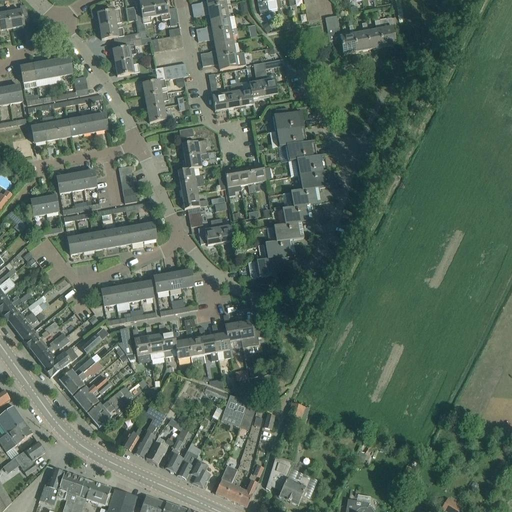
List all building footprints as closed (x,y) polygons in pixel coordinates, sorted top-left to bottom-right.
[(165,0),(156,0),(153,1),(155,17),(161,17),(162,21),(169,20),(170,28),(177,27),(174,12),(174,10),(168,10),(165,0)] [(192,12),(226,6),(224,0),(206,0),(207,3),(191,6),(192,12)] [(256,0),(259,13),(277,10),(275,1),(276,1),(276,0),(256,0)] [(136,18),(136,21),(138,33),(145,32),(144,25),(151,23),(150,18),(155,17),(153,1),(139,3),(142,17),(136,18)] [(304,5),(305,11),(318,8),(316,3),(304,5)] [(11,13),(8,14),(11,30),(13,30),(13,32),(19,31),(19,29),(24,28),(23,23),(29,22),(27,8),(24,6),(20,7),(21,11),(11,13)] [(209,15),(210,21),(228,18),(226,6),(192,12),(193,18),(209,15)] [(128,23),(136,21),(136,18),(134,8),(126,10),(128,23)] [(305,11),(306,17),(319,14),(318,8),(305,11)] [(97,15),(99,27),(116,25),(121,24),(120,21),(119,11),(97,15)] [(8,14),(0,14),(0,34),(7,33),(6,31),(7,31),(11,30),(8,14)] [(306,17),(307,23),(320,20),(319,14),(306,17)] [(196,31),(197,36),(230,30),(228,18),(210,21),(211,28),(196,31)] [(325,19),(329,42),(335,41),(333,34),(333,31),(331,18),(325,19)] [(391,19),(379,22),(380,30),(379,31),(382,49),(395,46),(392,29),(393,28),(391,19)] [(376,31),(368,32),(366,33),(370,51),(382,49),(379,31),(380,30),(379,22),(374,22),(376,31)] [(266,24),(262,28),(267,35),(272,31),(266,24)] [(363,33),(355,35),(353,35),(357,53),(370,51),(366,33),(368,32),(366,24),(362,25),(363,33)] [(116,25),(99,27),(101,41),(111,40),(113,40),(114,45),(121,44),(124,43),(140,40),(138,34),(123,37),(122,29),(117,30),(116,25)] [(349,27),(351,36),(340,38),(343,56),(357,53),(353,35),(355,35),(353,26),(349,27)] [(215,46),(235,42),(232,42),(231,36),(236,36),(237,34),(236,29),(230,30),(197,36),(198,43),(214,40),(215,46)] [(174,37),(177,50),(183,49),(180,36),(174,37)] [(168,38),(171,51),(177,50),(174,37),(168,38)] [(163,40),(165,52),(171,51),(168,38),(163,40)] [(122,49),(112,51),(115,64),(131,61),(130,56),(135,55),(134,47),(141,46),(140,40),(124,43),(125,49),(122,49)] [(157,41),(159,53),(165,52),(163,40),(157,41)] [(151,42),(153,54),(159,53),(157,41),(151,42)] [(201,62),(235,56),(233,44),(236,44),(235,42),(215,46),(216,53),(200,55),(201,62)] [(218,65),(219,71),(246,67),(243,54),(235,56),(201,62),(203,68),(218,65)] [(69,59),(57,61),(60,77),(72,75),(69,59)] [(57,61),(45,64),(48,80),(60,77),(57,61)] [(131,61),(115,64),(117,77),(139,74),(137,66),(132,67),(131,61)] [(264,64),(258,65),(264,98),(277,95),(274,80),(274,78),(273,75),(266,77),(265,71),(271,70),(270,63),(264,64)] [(35,82),(48,80),(45,64),(32,66),(35,82)] [(185,65),(178,66),(180,78),(188,77),(185,65)] [(250,91),(252,100),(264,98),(258,65),(253,66),(256,83),(249,85),(250,91)] [(23,84),(35,82),(32,66),(20,68),(23,84)] [(178,66),(170,67),(173,80),(180,78),(178,66)] [(170,67),(163,69),(165,81),(173,80),(170,67)] [(155,70),(158,82),(164,81),(165,81),(163,69),(155,70)] [(73,80),(74,86),(86,84),(85,78),(73,80)] [(184,87),(183,79),(175,80),(177,88),(178,87),(178,88),(184,87)] [(142,85),(144,98),(166,94),(164,81),(158,82),(142,85)] [(225,95),(227,111),(240,108),(235,81),(230,82),(232,94),(225,95)] [(235,81),(240,108),(253,106),(252,100),(250,91),(249,85),(250,91),(243,92),(241,83),(236,84),(236,81),(235,81)] [(210,89),(215,113),(227,111),(225,95),(218,96),(215,84),(210,85),(211,89),(210,89)] [(7,89),(10,105),(22,103),(19,87),(7,89)] [(0,90),(0,106),(10,105),(7,89),(0,90)] [(75,92),(76,93),(76,98),(88,96),(87,89),(75,92)] [(47,99),(39,100),(39,105),(52,102),(51,98),(51,94),(46,95),(47,99)] [(166,94),(144,98),(147,111),(164,108),(163,104),(168,103),(167,99),(166,94)] [(25,97),(27,107),(39,105),(39,100),(38,97),(34,98),(33,95),(25,97)] [(164,108),(147,111),(149,124),(171,120),(170,113),(169,107),(164,108)] [(276,117),(272,118),(275,133),(303,128),(301,113),(288,115),(287,109),(275,111),(276,117)] [(92,117),(95,133),(108,131),(105,115),(92,117)] [(80,120),(83,136),(95,133),(92,117),(80,120)] [(68,122),(71,138),(83,136),(80,120),(68,122)] [(56,124),(59,140),(71,138),(68,122),(56,124)] [(43,126),(46,142),(59,140),(56,124),(43,126)] [(31,129),(34,145),(46,142),(43,126),(31,129)] [(277,148),(306,143),(303,128),(275,133),(270,134),(272,149),(277,148)] [(192,129),(179,132),(181,140),(193,137),(192,129)] [(182,146),(184,159),(206,155),(205,150),(207,149),(205,142),(182,146)] [(306,143),(277,148),(277,149),(280,164),(295,162),(316,158),(315,150),(308,151),(306,143)] [(184,159),(186,171),(193,170),(201,169),(200,162),(209,160),(208,158),(212,158),(212,154),(206,155),(184,159)] [(295,162),(297,176),(326,171),(325,164),(318,165),(316,158),(295,162)] [(118,170),(119,177),(131,174),(130,167),(118,170)] [(263,167),(250,169),(254,193),(255,193),(259,192),(258,184),(266,183),(265,182),(265,177),(263,167)] [(17,169),(14,172),(14,177),(20,182),(25,176),(17,169)] [(250,169),(237,172),(240,187),(247,186),(248,194),(254,193),(250,169)] [(177,173),(180,185),(203,181),(202,176),(194,177),(193,170),(186,171),(177,173)] [(326,171),(297,176),(300,192),(318,189),(329,187),(328,179),(326,171)] [(94,172),(81,175),(84,191),(96,189),(94,172)] [(233,188),(240,187),(237,172),(224,174),(229,198),(234,197),(233,188)] [(119,177),(121,184),(133,182),(131,174),(119,177)] [(81,175),(69,177),(72,193),(84,191),(81,175)] [(69,177),(56,179),(59,195),(72,193),(69,177)] [(180,185),(182,198),(197,195),(196,188),(204,187),(203,181),(180,185)] [(121,184),(122,191),(134,189),(133,182),(121,184)] [(122,191),(123,198),(135,196),(134,189),(122,191)] [(300,192),(289,194),(292,210),(309,206),(309,205),(320,203),(319,196),(318,189),(300,192)] [(0,212),(1,212),(12,196),(6,192),(2,197),(0,195),(0,212)] [(187,210),(188,216),(200,214),(199,208),(208,207),(207,201),(198,203),(197,195),(182,198),(184,211),(187,210)] [(123,198),(125,205),(136,203),(135,196),(123,198)] [(56,197),(43,200),(46,216),(58,213),(56,197)] [(46,216),(43,200),(31,202),(33,218),(46,216)] [(137,206),(139,214),(151,212),(150,204),(137,206)] [(126,213),(125,213),(127,220),(132,219),(131,215),(139,214),(137,206),(125,208),(126,213)] [(292,210),(281,212),(283,226),(300,223),(301,224),(312,222),(311,219),(310,212),(309,206),(292,210)] [(28,228),(13,211),(8,216),(7,217),(17,226),(24,231),(28,228)] [(188,216),(189,222),(201,220),(200,214),(188,216)] [(189,222),(190,229),(203,227),(201,220),(189,222)] [(221,220),(215,221),(220,245),(233,242),(230,227),(223,228),(221,220)] [(204,229),(198,230),(201,246),(207,245),(207,247),(220,245),(215,221),(210,222),(212,230),(205,232),(204,229)] [(283,226),(272,228),(275,243),(292,241),(303,239),(303,235),(301,228),(301,224),(300,223),(283,226)] [(241,224),(234,225),(236,234),(243,232),(241,224)] [(153,225),(141,227),(144,243),(156,241),(153,225)] [(141,227),(129,229),(132,245),(144,243),(141,227)] [(129,229),(116,231),(119,247),(132,245),(129,229)] [(116,231),(104,234),(107,250),(119,247),(116,231)] [(104,234),(92,236),(95,252),(107,250),(104,234)] [(92,236),(80,238),(82,254),(95,252),(92,236)] [(67,240),(68,246),(70,256),(82,254),(80,238),(67,240)] [(241,239),(236,245),(242,249),(246,243),(241,239)] [(275,243),(263,245),(264,251),(266,261),(283,258),(295,256),(294,252),(292,244),(292,241),(275,243)] [(255,263),(248,264),(251,279),(257,278),(286,273),(285,268),(284,261),(283,258),(266,261),(255,263)] [(0,286),(1,286),(10,278),(16,273),(8,264),(5,267),(10,272),(0,280),(0,286)] [(191,272),(178,274),(181,290),(194,288),(191,272)] [(178,274),(166,276),(169,292),(181,290),(178,274)] [(153,278),(155,288),(156,294),(169,292),(166,276),(153,278)] [(10,278),(0,286),(0,302),(5,298),(0,291),(0,289),(3,288),(4,289),(8,286),(13,282),(10,278)] [(150,283),(138,285),(141,301),(153,299),(150,283)] [(138,285),(125,287),(128,303),(141,301),(138,285)] [(125,287),(113,290),(116,306),(128,303),(125,287)] [(101,292),(102,302),(104,308),(116,306),(113,290),(101,292)] [(0,302),(0,314),(0,315),(19,300),(26,294),(24,291),(12,300),(13,302),(10,305),(5,298),(0,302)] [(8,322),(9,323),(20,314),(19,314),(18,314),(13,308),(16,306),(18,307),(22,304),(22,305),(32,298),(28,293),(27,295),(26,294),(19,300),(15,304),(11,306),(0,315),(7,323),(8,322)] [(9,323),(16,333),(28,324),(31,322),(36,318),(35,317),(49,306),(45,301),(46,300),(43,297),(34,304),(28,309),(32,314),(28,317),(27,316),(24,319),(20,314),(9,323)] [(171,307),(172,311),(173,315),(185,313),(184,309),(184,304),(171,307)] [(130,314),(132,323),(144,320),(143,316),(142,316),(142,312),(130,314)] [(41,313),(36,317),(40,322),(45,318),(41,313)] [(118,320),(119,325),(132,323),(130,314),(123,316),(124,319),(118,320)] [(241,314),(236,315),(238,324),(241,341),(242,348),(258,345),(256,338),(260,338),(258,323),(251,324),(251,322),(243,323),(241,314)] [(223,317),(226,335),(228,343),(241,341),(238,324),(230,326),(228,316),(223,317)] [(89,322),(93,327),(98,322),(94,318),(89,322)] [(29,351),(30,351),(41,342),(59,328),(55,322),(44,330),(46,332),(42,336),(43,337),(40,340),(34,332),(23,341),(23,342),(29,351)] [(23,341),(34,332),(28,324),(16,333),(23,341)] [(171,351),(176,350),(173,334),(165,335),(163,325),(158,326),(160,336),(164,359),(172,357),(171,351)] [(211,327),(213,337),(218,362),(231,359),(228,343),(226,335),(218,336),(216,326),(211,327)] [(151,361),(164,359),(160,336),(152,338),(150,328),(145,329),(147,338),(150,355),(151,361)] [(199,329),(200,339),(203,356),(210,355),(211,363),(218,362),(213,337),(205,338),(203,328),(199,329)] [(127,329),(119,331),(121,344),(117,345),(126,357),(132,356),(127,329)] [(96,336),(101,342),(107,336),(102,330),(96,336)] [(137,330),(132,331),(138,365),(150,362),(149,355),(150,355),(147,338),(139,340),(137,330)] [(190,358),(192,366),(205,364),(203,356),(200,339),(192,340),(191,331),(186,331),(187,341),(190,358)] [(178,360),(190,358),(187,341),(179,343),(178,333),(173,334),(176,350),(178,360)] [(96,336),(81,349),(86,355),(101,342),(96,336)] [(37,360),(44,369),(55,360),(52,356),(69,343),(66,338),(56,345),(37,360)] [(37,345),(30,351),(33,355),(37,360),(56,345),(54,342),(49,346),(50,347),(47,350),(41,342),(37,345)] [(117,346),(114,349),(117,352),(116,354),(120,358),(123,355),(117,346)] [(44,371),(50,379),(58,373),(71,363),(64,354),(55,360),(44,369),(45,370),(44,371)] [(120,358),(118,359),(123,364),(128,360),(123,355),(120,358)] [(59,382),(65,389),(87,371),(95,364),(91,360),(74,374),(72,371),(59,382)] [(65,389),(72,397),(85,386),(82,383),(91,375),(92,377),(100,371),(100,370),(102,368),(98,363),(95,365),(95,364),(87,371),(65,389)] [(257,370),(249,371),(250,379),(258,377),(257,370)] [(73,399),(79,406),(107,382),(104,378),(89,391),(86,388),(73,399)] [(143,381),(138,385),(140,387),(142,390),(147,386),(143,381)] [(224,391),(222,381),(209,383),(209,386),(224,391)] [(79,406),(86,414),(99,403),(96,400),(111,387),(107,382),(79,406)] [(87,415),(93,422),(129,392),(125,388),(102,407),(100,404),(87,415)] [(204,388),(202,393),(215,398),(218,393),(204,388)] [(0,408),(10,402),(2,391),(0,393),(0,408)] [(129,392),(93,422),(99,429),(112,418),(109,415),(114,412),(118,417),(129,408),(126,404),(124,405),(123,404),(132,396),(129,392)] [(218,393),(215,398),(227,403),(230,397),(218,393)] [(221,422),(240,429),(241,424),(247,409),(249,403),(230,397),(227,403),(227,405),(221,422)] [(131,407),(136,412),(140,409),(136,404),(131,407)] [(287,418),(297,421),(304,423),(309,410),(292,404),(287,418)] [(13,408),(0,416),(0,424),(7,435),(24,423),(13,408)] [(134,455),(144,460),(155,439),(151,437),(152,435),(155,436),(166,418),(150,408),(145,416),(153,421),(142,439),(139,446),(134,455)] [(250,427),(255,412),(247,409),(241,424),(250,427)] [(267,415),(264,429),(271,431),(275,417),(267,415)] [(176,423),(184,427),(186,422),(179,418),(176,423)] [(255,418),(253,427),(260,428),(262,420),(255,418)] [(133,422),(134,424),(136,428),(142,426),(140,420),(133,422)] [(7,435),(0,439),(0,444),(6,453),(12,450),(24,441),(32,435),(24,423),(7,435)] [(291,426),(285,424),(282,436),(288,438),(291,426)] [(122,448),(131,453),(143,433),(138,430),(134,437),(130,434),(122,448)] [(165,445),(172,448),(176,441),(177,439),(172,436),(170,441),(167,440),(165,445)] [(172,448),(171,449),(173,450),(177,452),(178,451),(181,444),(176,441),(172,448)] [(377,441),(368,441),(368,450),(377,449),(377,441)] [(38,443),(30,449),(15,459),(23,472),(27,477),(38,469),(33,462),(45,453),(38,443)] [(146,461),(157,467),(163,457),(164,457),(167,451),(154,445),(146,461)] [(165,469),(175,475),(181,463),(183,460),(177,458),(180,453),(173,450),(167,461),(169,461),(165,469)] [(0,467),(11,460),(7,455),(3,458),(0,453),(0,467)] [(177,476),(177,477),(186,481),(192,468),(195,462),(196,462),(198,458),(187,453),(183,460),(181,463),(183,464),(181,468),(177,476)] [(367,456),(359,453),(355,461),(363,464),(367,456)] [(240,464),(248,467),(250,462),(242,458),(240,464)] [(275,459),(266,489),(270,492),(271,488),(277,491),(281,492),(278,498),(297,506),(301,497),(309,501),(314,489),(306,486),(308,481),(301,478),(299,483),(294,481),(293,483),(287,480),(290,470),(292,464),(284,462),(275,459)] [(186,481),(204,490),(211,477),(205,474),(208,468),(195,462),(192,468),(186,481)] [(254,476),(259,478),(263,469),(258,467),(254,476)] [(39,502),(52,506),(58,492),(64,474),(53,470),(47,487),(45,486),(39,502)] [(215,495),(224,499),(230,486),(227,484),(231,475),(226,473),(221,482),(215,495)] [(81,511),(83,510),(86,501),(91,483),(64,474),(58,492),(52,506),(54,507),(56,499),(66,502),(63,511),(81,511)] [(0,511),(2,511),(12,503),(0,482),(0,511)] [(110,490),(91,483),(86,501),(105,507),(110,490)] [(237,505),(246,509),(257,485),(251,483),(247,493),(243,492),(237,505)] [(224,499),(237,505),(243,492),(230,486),(224,499)] [(107,511),(132,511),(137,498),(114,491),(107,511)] [(140,511),(185,511),(186,511),(146,497),(140,511)] [(447,499),(440,510),(444,511),(458,511),(461,508),(447,499)] [(374,511),(373,510),(373,509),(372,508),(369,506),(370,505),(347,501),(345,511),(374,511)]
